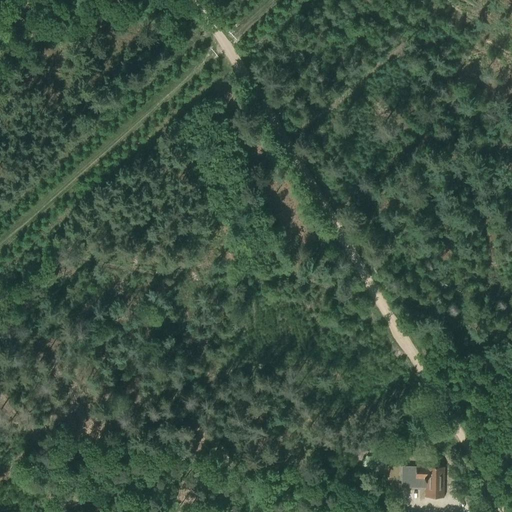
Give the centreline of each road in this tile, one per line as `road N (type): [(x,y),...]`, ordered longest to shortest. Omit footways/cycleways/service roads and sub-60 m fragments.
road 1 (track): [(495,511),(222,47)]
road 2 (track): [(222,47),(0,244)]
